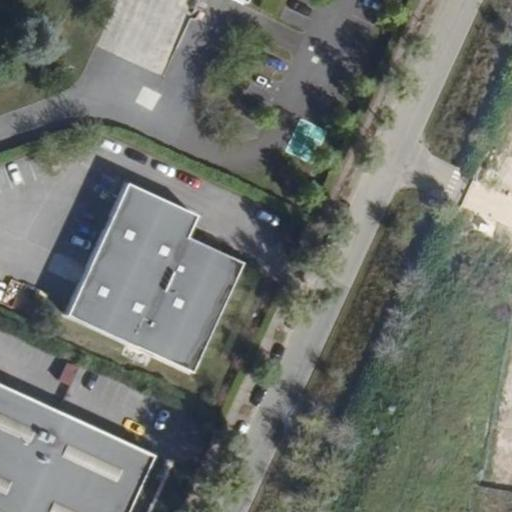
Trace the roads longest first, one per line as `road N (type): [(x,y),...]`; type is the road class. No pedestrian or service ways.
road 1 (tertiary): [(232,511),(468,0)]
road 2 (unknown): [(144,118),(217,160),(263,152),(280,138),(344,0)]
road 3 (unknown): [(0,233),(27,225),(102,173),(274,235)]
road 4 (unknown): [(0,138),(87,109),(144,118)]
road 5 (unknown): [(144,118),(201,4)]
